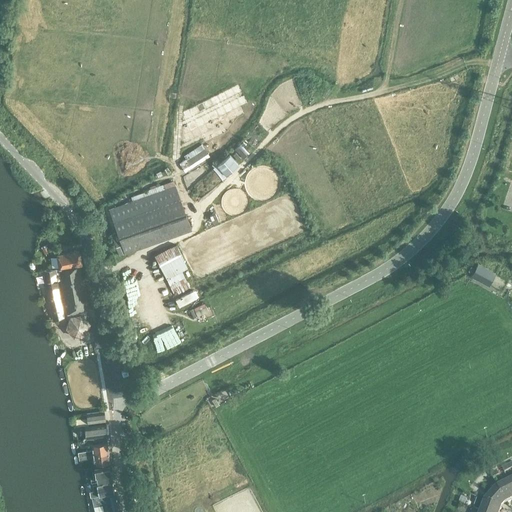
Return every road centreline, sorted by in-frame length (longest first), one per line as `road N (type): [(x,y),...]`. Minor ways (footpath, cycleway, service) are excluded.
road 1 (unclassified): [(118,403),(414,250),(467,171),(498,57)]
road 2 (unclassified): [(118,403),(82,235),(0,135)]
